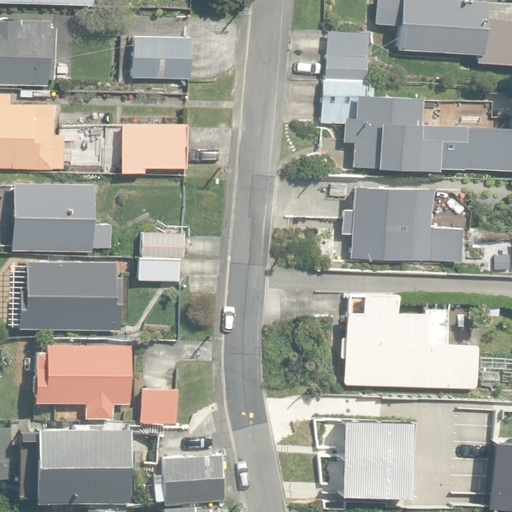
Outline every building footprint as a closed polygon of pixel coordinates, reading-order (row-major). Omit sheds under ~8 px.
[(511,9),(418,4),(416,34),(438,35),(436,60),(511,64),(511,9)] [(0,84),(47,86),(47,78),(53,79),(55,26),(48,26),(49,20),(0,18),(0,84)] [(323,77),(364,79),(365,55),(364,55),(366,31),(325,29),(323,77)] [(156,78),(186,80),(188,42),(156,40),(134,39),(132,77),(156,78)] [(432,168),(434,137),(415,136),(417,96),(369,94),(370,81),(320,79),(318,122),(341,123),(340,141),(351,141),(350,165),(432,168)] [(0,166),(51,168),(51,165),(63,166),(64,133),(52,132),(53,103),(4,101),(4,91),(0,90),(0,166)] [(119,126),(121,170),(183,168),(182,125),(119,126)] [(315,198),(350,199),(351,174),(316,173),(315,198)] [(9,249),(91,250),(91,246),(110,246),(110,224),(92,224),(92,182),(10,181),(9,249)] [(347,258),(461,261),(462,225),(432,225),(433,188),(352,186),(352,210),(341,210),(340,236),(347,236),(347,258)] [(139,255),(182,256),(183,231),(140,230),(139,255)] [(137,278),(179,280),(179,258),(138,256),(137,278)] [(17,327),(113,328),(114,260),(23,259),(23,287),(18,287),(17,327)] [(363,290),(365,290),(365,269),(317,267),(316,292),(361,293),(361,292),(362,291),(363,290)] [(343,381),(476,386),(477,343),(428,341),(429,312),(397,311),(397,293),(362,292),(362,313),(345,312),(343,381)] [(84,416),(111,417),(112,402),(129,402),(130,343),(44,341),(44,349),(33,348),(32,401),(85,402),(84,416)] [(140,387),(139,420),(177,420),(178,387),(140,387)] [(464,429),(506,431),(507,406),(507,403),(465,401),(465,406),(464,429)] [(124,422),(138,422),(138,406),(132,406),(128,410),(124,410),(124,422)] [(377,499),(436,501),(436,500),(436,492),(440,492),(440,481),(436,481),(437,466),(456,467),(457,441),(438,440),(439,418),(381,415),(377,499)] [(31,498),(128,500),(129,427),(33,425),(31,498)] [(0,465),(10,465),(10,459),(11,459),(11,427),(0,426),(0,465)] [(164,498),(164,501),(224,498),(222,454),(161,458),(163,482),(154,482),(155,499),(164,498)] [(482,499),(503,501),(504,482),(483,480),(482,499)] [(132,511),(161,511),(161,503),(132,503),(132,511)]
